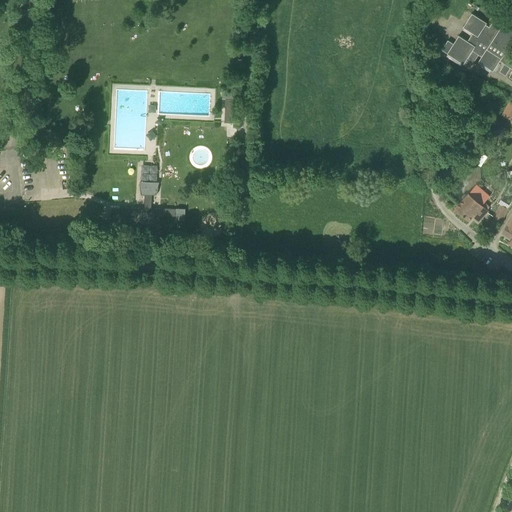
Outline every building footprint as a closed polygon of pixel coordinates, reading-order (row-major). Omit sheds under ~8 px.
[(511,16),(508,14),(500,26),(492,21),(489,27),(485,24),(486,22),(471,13),(463,27),(472,33),(467,41),(458,35),(453,43),(447,40),(441,49),(463,63),(467,58),(473,62),(478,54),(481,56),(478,61),(492,70),(499,60),(504,64),(499,71),(506,75),(511,68),(511,70),(508,76),(511,78),(511,16)] [(225,120),(236,120),(237,95),(226,94),(225,120)] [(510,119),(511,118),(511,117),(511,96),(511,97),(502,115),(510,119)] [(479,164),(485,155),(480,152),(474,161),(479,164)] [(500,221),(508,208),(511,202),(511,180),(500,199),(496,204),(498,206),(493,216),(499,220),(500,221)] [(144,207),(135,206),(118,206),(118,210),(138,211),(141,211),(153,212),(157,211),(176,212),(176,208),(160,207),(150,207),(151,194),(156,194),(157,188),(152,187),(152,184),(145,184),(145,186),(139,187),(140,194),(145,194),(144,207)] [(490,195),(476,184),(469,193),(468,192),(460,200),(461,201),(455,208),(468,219),(473,214),(476,217),(475,218),(478,220),(488,210),(482,204),(485,201),(489,205),(494,200),(489,196),(490,195)] [(138,213),(138,211),(118,210),(118,206),(118,205),(109,204),(109,216),(118,217),(118,212),(138,213)] [(184,219),(185,207),(176,207),(176,208),(176,212),(157,211),(157,214),(176,215),(176,219),(184,219)] [(148,227),(153,224),(153,212),(141,211),(140,224),(145,226),(148,227)] [(511,217),(502,233),(511,238),(508,243),(511,245),(511,217)]
